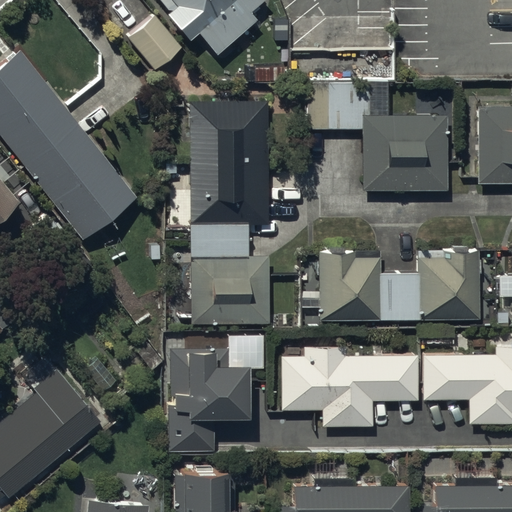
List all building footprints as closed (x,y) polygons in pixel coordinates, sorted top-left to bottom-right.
[(255,0),(157,0),(163,7),(160,9),(181,34),(192,26),(212,50),(253,15),(246,7),(255,0)] [(131,191),(16,44),(0,56),(0,138),(76,235),(131,191)] [(442,187),(442,112),(364,110),(365,78),(305,77),(305,124),(359,124),(359,186),(442,187)] [(262,98),(185,98),(185,319),(265,319),(265,253),(245,253),(245,222),(262,222),(262,98)] [(511,104),(473,105),(473,178),(511,178),(511,104)] [(0,200),(9,193),(0,182),(0,200)] [(474,315),(474,246),(438,246),(438,252),(415,253),(415,269),(376,269),(376,254),(353,254),(353,248),(316,248),(316,315),(474,315)] [(342,342),(300,342),(300,352),(277,352),(277,405),(318,404),(318,421),(369,421),(369,397),(413,397),(413,352),(342,352),(342,342)] [(511,342),(490,343),(490,351),(418,351),(418,397),(466,397),(466,418),(511,418),(511,342)] [(224,356),(223,343),(179,343),(179,353),(165,353),(165,447),(210,447),(210,413),(241,413),(241,356),(224,356)] [(95,355),(81,366),(98,390),(113,379),(95,355)] [(53,365),(29,384),(32,388),(0,413),(0,488),(4,493),(97,417),(53,365)] [(222,465),(177,464),(176,511),(230,511),(230,470),(222,470),(222,465)] [(403,511),(404,480),(291,483),(291,502),(274,502),(274,511),(403,511)] [(511,511),(511,480),(431,481),(431,502),(415,502),(415,511),(511,511)] [(51,481),(29,497),(40,511),(61,494),(51,481)] [(140,511),(141,498),(82,495),(81,511),(140,511)]
